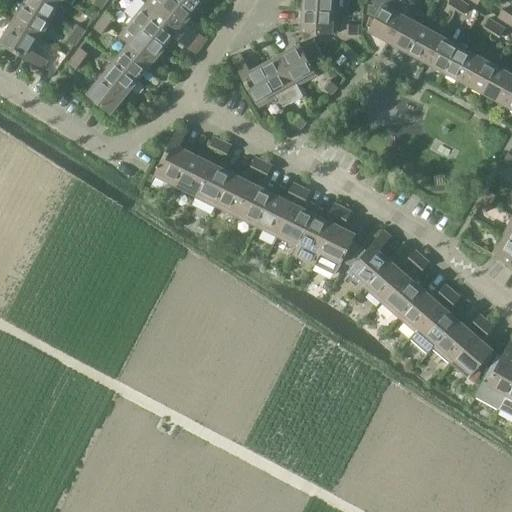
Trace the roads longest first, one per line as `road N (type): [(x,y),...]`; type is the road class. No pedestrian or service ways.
road 1 (residential): [(511,307),(423,236),(189,103)]
road 2 (residential): [(0,82),(112,153),(189,103)]
